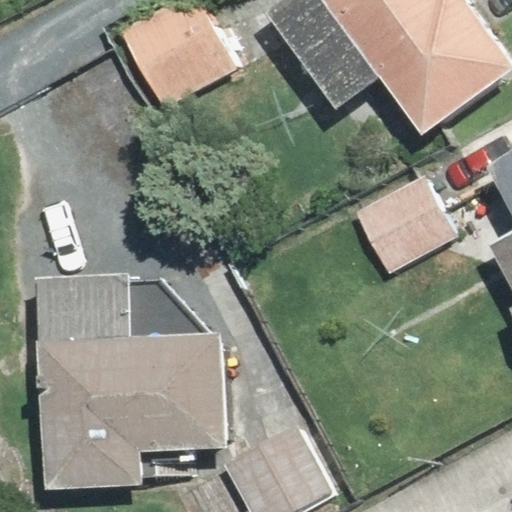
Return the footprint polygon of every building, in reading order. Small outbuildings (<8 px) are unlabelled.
[(211,0),(195,0),(135,34),(182,116),(254,75),(211,0)] [(320,0),(291,21),(363,120),(410,86),(453,146),(511,102),(511,30),(490,0),(320,0)] [(474,242),(439,180),(367,220),(402,282),(474,242)] [(161,283),(69,283),(70,497),(171,496),(171,457),(256,457),(255,339),(161,339),(161,283)] [(320,511),(352,494),(315,428),(239,471),(262,511),(320,511)]
